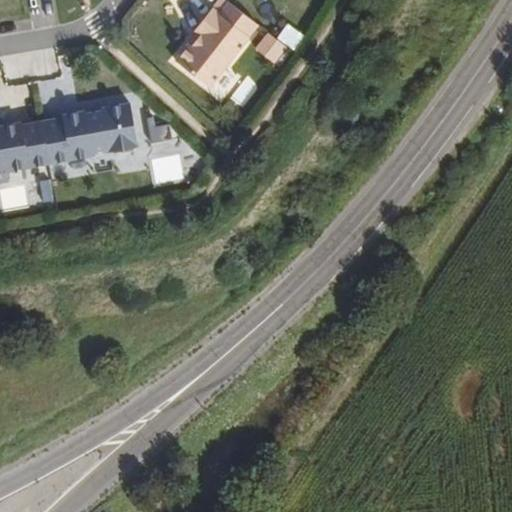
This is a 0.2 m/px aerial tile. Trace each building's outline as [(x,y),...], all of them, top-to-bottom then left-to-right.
[(192,45),(178,62),(211,89),(251,40),(216,11),(198,32),(204,37),(195,47),(192,45)] [(274,37),(291,50),(302,36),(285,22),(274,37)] [(63,118),(42,122),(49,163),(81,158),(81,155),(100,152),(100,153),(105,157),(133,153),(137,146),(130,104),(63,116),(63,118)] [(146,119),(148,180),(181,179),(180,137),(167,137),(167,119),(146,119)] [(0,169),(7,168),(8,170),(49,163),(42,122),(22,125),(21,123),(0,126),(0,169)] [(0,191),(2,206),(24,203),(22,187),(0,191)]
